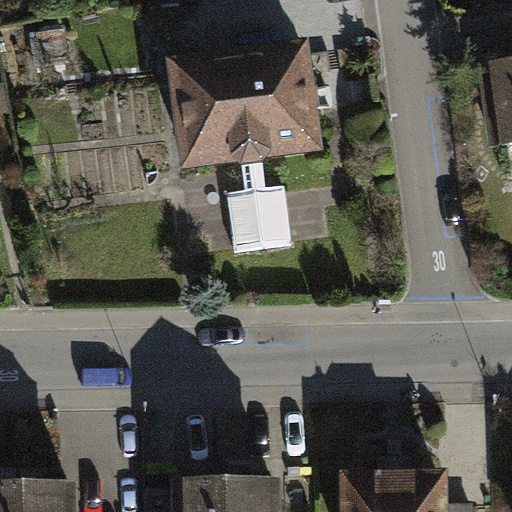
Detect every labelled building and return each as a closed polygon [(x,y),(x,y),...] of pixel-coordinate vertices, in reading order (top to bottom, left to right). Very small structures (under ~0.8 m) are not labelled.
[(174,66),(189,178),(337,158),(322,46),(174,66)] [(511,67),(486,71),(495,147),(511,144),(511,67)] [(0,262),(18,258),(0,178),(0,262)] [(233,200),(243,257),(300,247),(291,190),(233,200)] [(459,511),(458,479),(351,484),(351,511),(459,511)] [(281,511),(281,487),(181,490),(181,511),(281,511)] [(0,492),(0,511),(90,511),(90,490),(0,492)]
